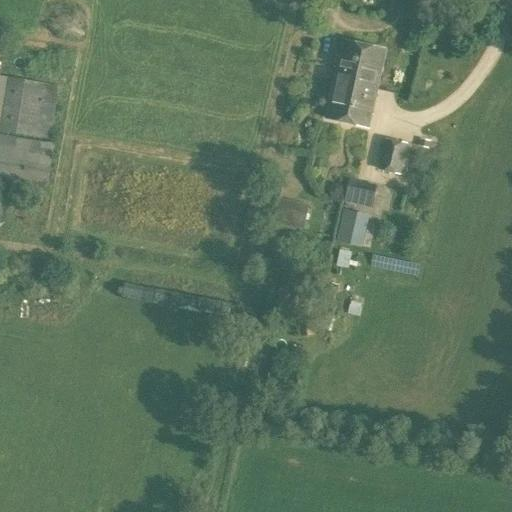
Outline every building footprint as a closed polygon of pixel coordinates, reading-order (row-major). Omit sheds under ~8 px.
[(335,79),(377,88),(385,50),(343,41),(335,79)] [(0,131),(50,140),(59,86),(0,75),(0,131)] [(368,128),(377,88),(335,79),(326,118),(368,128)] [(0,186),(46,194),(54,144),(0,134),(0,186)] [(400,175),(408,144),(384,138),(377,170),(400,175)] [(371,208),(376,185),(348,179),(343,202),(371,208)] [(303,232),(309,205),(279,198),(273,226),(303,232)] [(362,247),(369,215),(345,210),(338,242),(362,247)]
